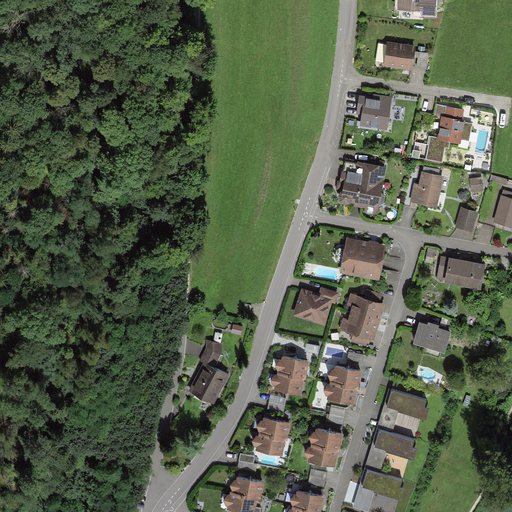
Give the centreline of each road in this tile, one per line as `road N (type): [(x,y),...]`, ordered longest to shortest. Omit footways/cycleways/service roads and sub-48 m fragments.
road 1 (track): [(196,0),(184,321),(156,467),(174,494)]
road 2 (residential): [(333,511),(416,238),(303,215)]
road 3 (residential): [(303,215),(245,388),(213,445),(163,506)]
road 4 (residential): [(339,79),(504,103),(500,128)]
road 5 (residential): [(339,79),(303,215)]
